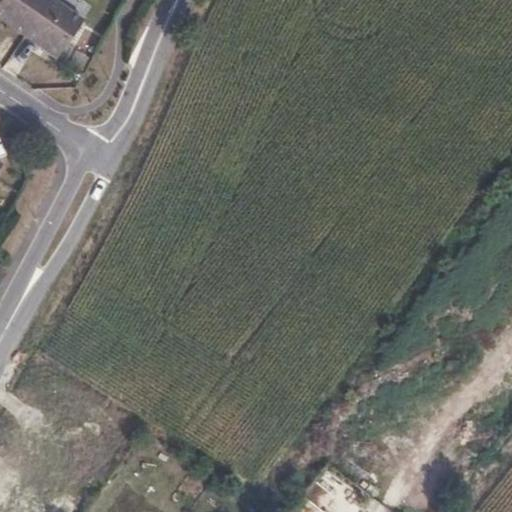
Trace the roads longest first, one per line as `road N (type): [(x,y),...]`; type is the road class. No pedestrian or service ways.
road 1 (residential): [(110,172),(112,141),(179,0)]
road 2 (residential): [(77,152),(17,305)]
road 3 (residential): [(17,305),(110,172)]
